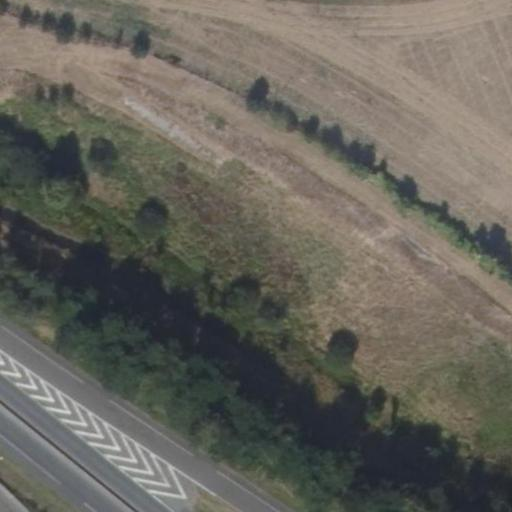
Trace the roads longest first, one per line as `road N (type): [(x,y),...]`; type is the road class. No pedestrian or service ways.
road 1 (primary): [(258,511),(0,336)]
road 2 (primary): [(157,511),(0,384)]
road 3 (primary): [(0,424),(107,511)]
